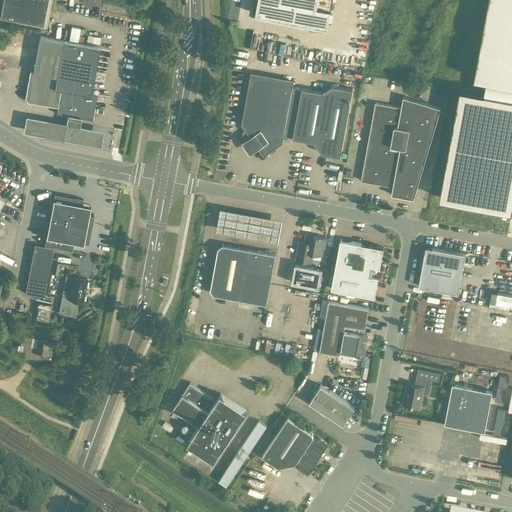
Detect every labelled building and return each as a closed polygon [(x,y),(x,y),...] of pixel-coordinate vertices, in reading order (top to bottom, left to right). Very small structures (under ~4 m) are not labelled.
[(44,24),(48,2),(35,0),(3,0),(1,16),(44,24)] [(258,0),(256,14),(268,16),(327,27),(332,0),(258,0)] [(460,87),(440,197),(511,210),(511,0),(488,0),(474,77),(487,79),(484,92),(460,87)] [(80,28),(71,26),(69,40),(78,41),(80,28)] [(7,41),(18,43),(19,31),(8,30),(7,41)] [(87,41),(99,43),(100,37),(88,35),(87,41)] [(97,95),(91,94),(100,47),(39,36),(33,72),(30,72),(25,98),(28,102),(57,107),(56,113),(93,120),(97,95)] [(293,136),(302,88),(289,86),(290,80),(252,73),(243,123),(264,153),(279,143),(280,134),(293,136)] [(302,88),(293,136),(293,137),(314,141),(322,152),(341,156),(353,89),(332,85),(323,91),(302,87),(302,88)] [(440,107),(424,102),(406,97),(403,96),(401,106),(375,102),(361,180),(393,185),(391,194),(414,198),(440,107)] [(66,121),(25,114),(22,131),(101,145),(104,127),(80,123),(81,115),(67,113),(66,121)] [(53,198),(44,245),(54,247),(72,251),(74,241),(83,243),(83,242),(88,243),(94,215),(80,212),(82,198),(54,193),(53,198)] [(281,220),(218,208),(213,232),(277,244),(281,220)] [(313,253),(320,255),(322,255),(323,247),(325,248),(327,237),(314,235),(313,238),(306,237),(305,241),(300,240),(296,260),(311,263),(313,253)] [(336,263),(379,271),(384,247),(341,239),(336,263)] [(54,247),(44,245),(34,243),(25,293),(44,296),(54,247)] [(267,303),(276,253),(223,244),(218,247),(211,289),(214,294),(267,303)] [(426,246),(419,285),(458,292),(466,253),(426,246)] [(52,260),(50,271),(58,273),(60,262),(52,260)] [(323,267),(296,262),(292,281),(320,286),(323,267)] [(379,271),(336,263),(331,288),(375,296),(379,271)] [(77,307),(78,300),(83,301),(87,279),(72,276),(68,294),(62,293),(58,313),(76,316),(77,307)] [(490,290),(488,305),(509,307),(511,293),(490,290)] [(324,325),(320,350),(340,354),(341,351),(341,348),(344,330),(344,329),(345,324),(358,326),(365,328),(369,307),(329,300),(324,325)] [(341,348),(341,351),(350,352),(364,355),(368,334),(357,332),(357,331),(358,326),(345,324),(344,329),(344,330),(341,348)] [(50,358),(53,343),(43,341),(40,356),(50,358)] [(359,364),(367,366),(369,356),(361,355),(359,364)] [(424,386),(427,387),(429,379),(416,376),(415,384),(408,383),(404,403),(420,406),(424,386)] [(214,461),(247,411),(221,393),(216,399),(190,382),(173,408),(199,425),(187,443),(214,461)] [(485,431),(493,391),(452,383),(445,423),(485,431)] [(343,423),(355,406),(321,384),(310,401),(343,423)] [(329,443),(320,437),(319,437),(317,439),(314,437),(313,433),(288,416),(262,456),(279,467),(296,463),(300,466),(298,468),(308,475),(319,459),(318,455),(322,449),(326,449),(329,443)] [(227,485),(267,425),(259,420),(219,480),(227,485)] [(162,426),(171,431),(173,427),(165,422),(162,426)]
